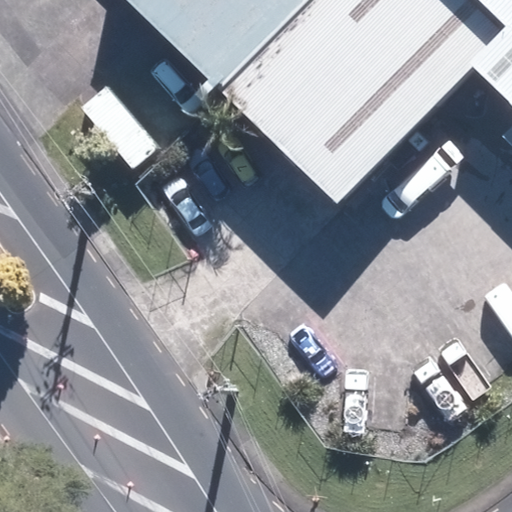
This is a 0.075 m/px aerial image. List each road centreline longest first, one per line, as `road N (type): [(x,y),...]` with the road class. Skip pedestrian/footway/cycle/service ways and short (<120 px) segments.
road 1 (tertiary): [(0,164),(66,259),(88,398)]
road 2 (tertiary): [(169,511),(88,398)]
